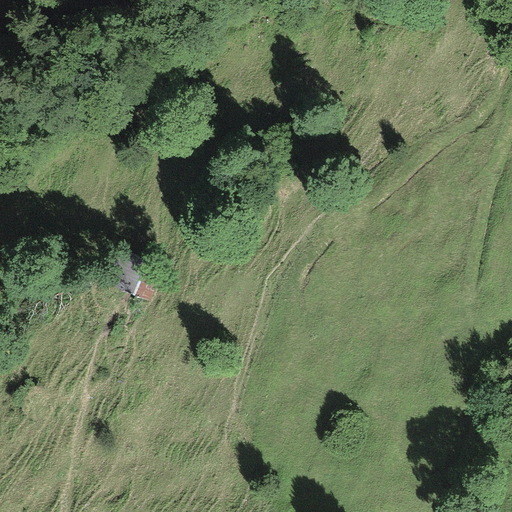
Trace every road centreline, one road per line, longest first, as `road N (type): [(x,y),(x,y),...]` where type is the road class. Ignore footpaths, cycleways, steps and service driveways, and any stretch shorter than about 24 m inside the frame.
road 1 (track): [(511,122),(476,233),(450,511)]
road 2 (track): [(67,511),(70,436),(132,285)]
